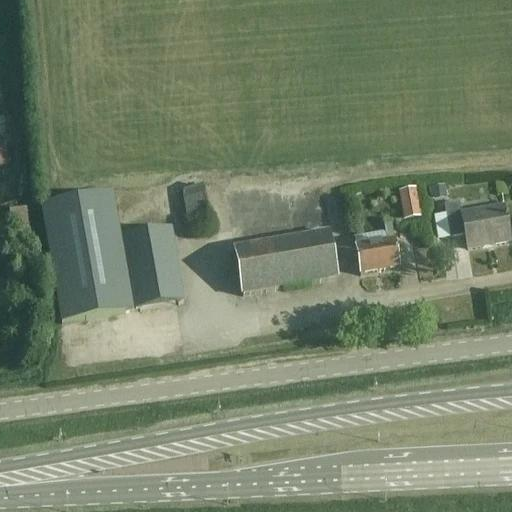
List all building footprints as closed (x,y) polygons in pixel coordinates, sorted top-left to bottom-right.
[(443,186),(430,188),(432,198),(445,196),(443,186)] [(351,204),(362,202),(360,187),(348,189),(351,204)] [(203,189),(181,193),(183,204),(189,233),(210,229),(203,189)] [(113,199),(41,212),(63,330),(135,317),(160,313),(155,285),(180,281),(172,235),(121,244),(113,199)] [(466,251),(509,243),(504,210),(461,217),(459,204),(444,207),(450,240),(464,237),(466,251)] [(426,208),(432,233),(445,230),(440,205),(426,208)] [(419,208),(401,211),(403,222),(421,219),(419,208)] [(8,213),(10,230),(13,248),(27,246),(22,211),(8,213)] [(318,230),(328,228),(325,216),(316,217),(318,230)] [(360,278),(398,271),(390,223),(383,224),(386,244),(355,249),(360,278)] [(242,298),(336,282),(328,234),(234,251),(242,298)]
